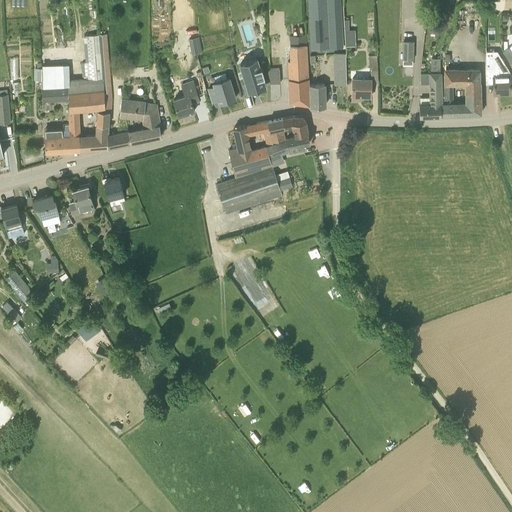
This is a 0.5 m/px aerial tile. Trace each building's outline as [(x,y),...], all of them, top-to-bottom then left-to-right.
[(309,55),(315,55),(319,55),(318,48),(342,46),(339,0),(306,0),(309,49),(309,55)] [(440,33),(443,19),(432,17),(430,31),(440,33)] [(353,47),(356,47),(355,29),(345,30),(346,47),(353,47)] [(82,79),(103,78),(99,34),(83,35),(85,61),(81,62),(82,79)] [(292,46),(305,46),(307,46),(306,35),(290,35),(290,40),(292,40),(292,46)] [(191,54),(196,53),(201,52),(199,37),(188,39),(191,54)] [(412,64),(412,60),(413,40),(402,40),(402,59),(402,64),(412,64)] [(307,91),(305,46),(292,46),(290,46),(290,63),(288,63),(289,84),(290,100),(309,104),(307,91)] [(511,52),(508,48),(503,51),(511,66),(511,52)] [(334,53),(334,83),(345,83),(345,53),(334,53)] [(369,69),(377,68),(377,54),(369,55),(369,69)] [(493,82),(493,93),(510,92),(510,77),(511,76),(497,55),(489,60),(489,68),(485,68),(485,82),(493,82)] [(20,56),(12,57),(12,78),(21,78),(20,56)] [(251,93),(250,90),(256,88),(257,91),(259,90),(258,87),(265,85),(261,70),(263,70),(262,66),(260,67),(257,58),(240,64),(246,83),(243,84),(247,94),(251,93)] [(440,71),(440,59),(431,59),(431,71),(440,71)] [(42,80),(42,67),(34,68),(34,79),(42,80)] [(269,83),(280,82),(279,68),(268,68),(269,83)] [(479,83),(478,83),(478,70),(446,70),(446,83),(468,83),(468,105),(468,114),(480,113),(479,83)] [(430,83),(430,74),(430,73),(420,73),(420,83),(430,83)] [(441,114),(441,86),(441,74),(430,74),(430,83),(431,106),(419,106),(420,115),(441,114)] [(104,90),(104,83),(103,78),(82,79),(69,80),(68,86),(68,88),(68,93),(104,90)] [(218,99),(220,102),(236,97),(229,78),(213,83),(214,86),(208,88),(212,101),(218,99)] [(370,96),(370,78),(352,78),(352,99),(357,99),(357,96),(370,96)] [(179,115),(194,110),(191,99),(198,96),(193,80),(181,84),(183,91),(174,94),(175,98),(174,99),(179,115)] [(325,106),(324,84),(309,84),(310,106),(325,106)] [(69,95),(68,93),(68,88),(68,86),(48,86),(42,87),(43,101),(69,100),(69,95)] [(453,86),(441,86),(441,114),(468,114),(468,105),(453,105),(453,86)] [(0,123),(10,122),(7,89),(0,89),(0,123)] [(105,109),(105,105),(104,90),(68,93),(69,95),(69,100),(69,104),(69,111),(79,110),(98,109),(105,109)] [(142,125),(159,122),(156,103),(145,102),(145,100),(121,98),(119,117),(142,120),(142,125)] [(79,110),(69,111),(70,124),(63,124),(63,127),(45,129),(46,150),(78,149),(80,149),(81,135),(79,110)] [(108,146),(108,134),(109,110),(98,110),(95,134),(81,135),(80,149),(108,147),(108,146)] [(293,135),(308,132),(305,120),(303,118),(302,116),(290,115),(283,117),(286,128),(292,126),(293,135)] [(284,128),(286,128),(283,117),(267,120),(271,143),(286,140),(285,136),(284,128)] [(238,147),(228,149),(235,177),(273,165),(269,155),(267,146),(271,143),(267,120),(234,127),(238,147)] [(108,146),(161,136),(160,129),(159,122),(142,125),(143,128),(108,134),(108,146)] [(309,142),(308,132),(293,135),(285,136),(286,140),(271,143),(267,146),(269,155),(273,165),(273,166),(285,162),(282,154),(289,151),(303,149),(302,144),(309,142)] [(280,190),(276,175),(273,166),(216,184),(226,214),(282,196),(280,190)] [(110,206),(121,203),(120,201),(125,200),(119,177),(104,181),(110,206)] [(290,179),(278,182),(281,192),(293,188),(290,179)] [(72,213),(86,210),(93,208),(88,185),(73,189),(76,200),(69,202),(72,213)] [(54,200),(52,195),(33,200),(35,209),(38,208),(40,217),(43,226),(61,221),(56,199),(54,200)] [(24,233),(16,203),(1,207),(7,230),(9,236),(24,233)] [(121,232),(123,225),(117,223),(115,230),(121,232)] [(115,252),(116,243),(107,242),(106,251),(115,252)] [(46,273),(59,272),(58,262),(55,255),(51,255),(51,263),(46,263),(46,273)] [(24,302),(34,293),(15,270),(5,279),(24,302)] [(107,282),(98,287),(106,299),(114,294),(107,282)] [(257,319),(250,325),(256,331),(262,325),(257,319)] [(69,345),(76,338),(73,335),(66,341),(69,345)] [(372,348),(380,343),(376,336),(368,341),(372,348)] [(95,355),(105,359),(108,350),(98,347),(95,355)] [(338,442),(345,437),(339,430),(332,435),(338,442)]
